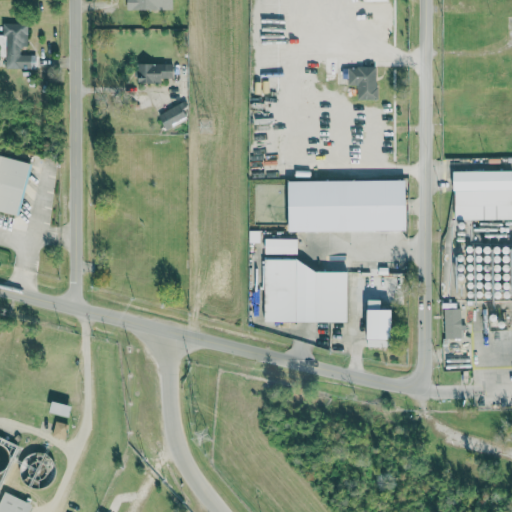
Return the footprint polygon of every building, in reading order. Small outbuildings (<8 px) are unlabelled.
[(126,0),(127,9),(174,9),(173,0),(126,0)] [(28,23),(3,22),(3,35),(0,34),(0,56),(6,56),(6,68),(31,68),(32,55),(21,54),(21,46),(27,46),(28,23)] [(139,83),(162,83),(162,78),(173,78),(173,63),(139,63),(139,83)] [(376,66),(348,67),(349,85),(357,85),(358,100),(377,99),(376,66)] [(159,113),(165,129),(188,119),(182,104),(159,113)] [(0,209),(19,214),(32,162),(0,154),(0,209)] [(511,219),(511,170),(455,171),(456,220),(511,219)] [(289,181),(289,232),(407,231),(407,180),(289,181)] [(265,254),(298,254),(298,239),(265,239),(265,254)] [(265,321),(348,322),(349,266),(266,265),(265,321)] [(393,310),(382,309),(382,300),(369,300),(369,346),(393,347),(393,310)] [(445,338),(462,338),(461,308),(444,309),(445,338)] [(52,436),(66,439),(69,424),(56,421),(52,436)] [(0,511),(27,511),(31,503),(4,491),(0,499),(0,511)]
